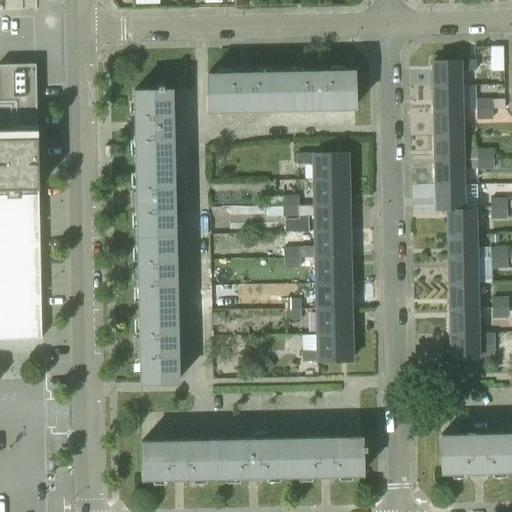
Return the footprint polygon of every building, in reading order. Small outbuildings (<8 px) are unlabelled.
[(503,71),(503,47),(491,47),(491,71),(503,71)] [(433,86),(460,86),(459,71),(475,71),(475,61),(459,61),(432,61),(433,86)] [(0,323),(21,323),(21,339),(41,338),(35,64),(20,64),(20,86),(11,86),(12,99),(0,99),(0,323)] [(353,70),(280,72),(281,109),(354,108),(353,70)] [(280,72),(243,73),(207,74),(208,111),(281,109),(280,72)] [(133,91),(134,127),(135,164),(173,163),(171,90),(163,90),(162,86),(157,86),(157,90),(133,91)] [(433,86),(433,111),(460,110),(460,86),(433,86)] [(475,100),(476,110),(492,109),(492,100),(475,100)] [(492,119),(492,109),(476,110),(476,119),(492,119)] [(460,110),(433,111),(434,136),(461,135),(460,110)] [(461,160),(477,160),(493,159),(493,150),(461,150),(461,135),(434,136),(435,161),(461,160)] [(313,180),(347,179),(346,153),(313,154),(297,154),(297,164),(313,164),(313,180)] [(493,169),(493,159),(477,160),(477,169),(493,169)] [(462,184),(461,160),(435,161),(435,185),(462,184)] [(136,236),(174,235),(173,163),(135,164),(136,236)] [(347,205),(347,179),(313,180),(314,205),(347,205)] [(436,210),(447,210),(463,209),(462,184),(435,185),(436,210)] [(283,197),(283,206),(298,206),(298,197),(283,197)] [(490,199),(490,209),(506,209),(506,199),(490,199)] [(314,205),(298,206),(283,206),(284,217),(314,216),(314,231),(348,230),(347,205),(314,205)] [(463,210),(463,209),(447,210),(448,235),(475,234),(474,209),(463,210)] [(506,209),(490,209),(490,219),(507,218),(506,209)] [(283,258),(300,258),(315,258),(349,257),(348,230),(314,231),(315,246),(298,247),(298,248),(283,248),(283,258)] [(448,235),(448,259),(475,259),(475,234),(448,235)] [(138,309),(176,308),(174,235),(136,236),(138,309)] [(491,249),(491,258),(507,258),(507,248),(491,249)] [(316,284),(349,283),(349,257),(315,258),(316,284)] [(300,258),(283,258),(284,268),(300,268),(300,258)] [(507,268),(507,258),(491,258),(491,268),(507,268)] [(476,284),(475,259),(448,259),(449,284),(476,284)] [(350,309),(349,283),(316,284),(316,309),(350,309)] [(449,284),(449,309),(476,309),(476,284),(449,284)] [(491,298),(492,308),(508,308),(508,298),(491,298)] [(284,310),(300,310),(300,299),(284,300),(284,310)] [(140,382),(177,381),(176,308),(138,309),(140,382)] [(508,318),(508,308),(492,308),(492,318),(508,318)] [(350,334),(350,309),(316,309),(317,335),(350,334)] [(449,309),(450,334),(477,333),(476,309),(449,309)] [(301,320),(300,310),(284,310),(285,320),(301,320)] [(493,333),(477,333),(450,334),(451,359),(477,358),(494,357),(493,348),(493,333)] [(350,334),(317,335),(317,351),(301,351),(301,361),(317,361),(351,360),(350,334)] [(511,433),(441,435),(441,460),(441,472),(511,470),(511,433)] [(288,476),(325,475),(361,474),(361,450),(365,450),(365,445),(361,445),(360,437),(287,438),(288,476)] [(214,440),(214,452),(215,477),(288,476),(287,438),(214,440)] [(215,477),(214,452),(214,440),(141,441),(142,479),(215,477)]
